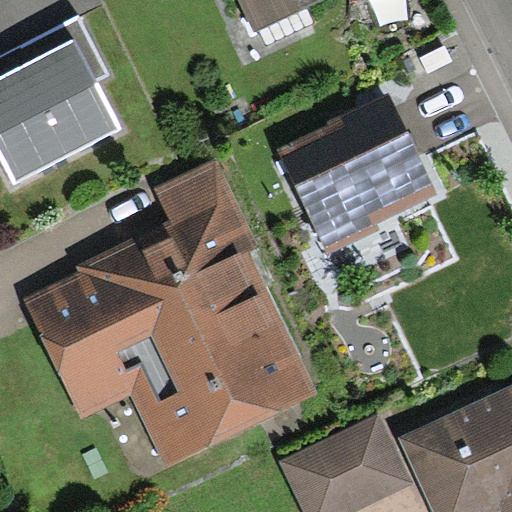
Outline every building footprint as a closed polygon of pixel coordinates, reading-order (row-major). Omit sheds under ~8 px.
[(238,0),(254,35),(327,0),(238,0)] [(82,18),(0,58),(0,147),(18,185),(124,133),(100,83),(111,78),(82,18)] [(329,131),(286,150),(333,251),(379,231),(376,224),(439,194),(393,96),(327,125),(329,131)] [(262,243),(221,158),(152,190),(170,224),(77,269),(79,276),(26,301),(79,424),(133,396),(169,465),(327,387),(257,246),(262,243)] [(511,511),(511,386),(401,440),(432,511),(511,511)] [(376,419),(279,462),(301,511),(349,511),(406,487),(376,419)]
